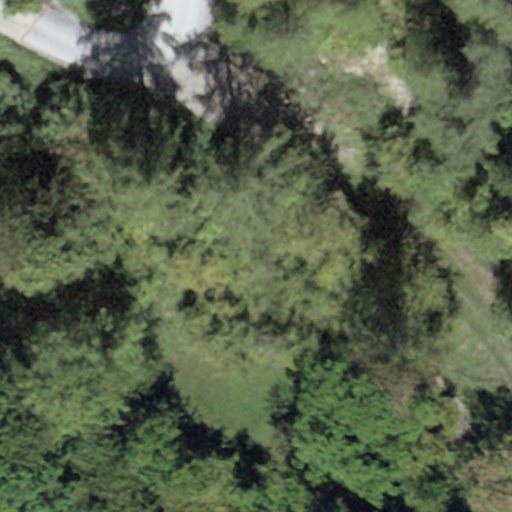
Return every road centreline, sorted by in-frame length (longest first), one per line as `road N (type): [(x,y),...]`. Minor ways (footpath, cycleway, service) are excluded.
road 1 (track): [(187,33),(295,97),(344,142),(511,352)]
road 2 (unclassified): [(190,0),(196,19),(172,58),(110,74),(0,20)]
